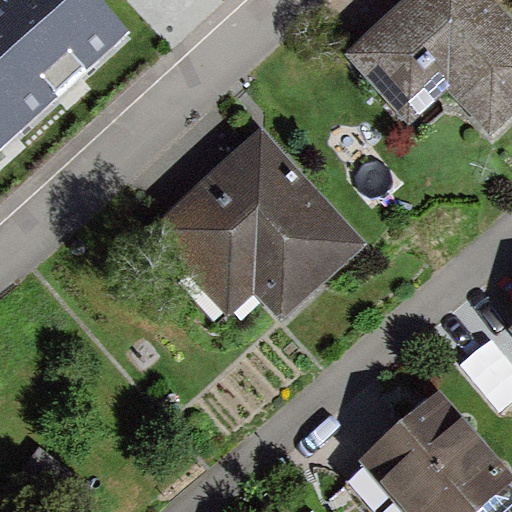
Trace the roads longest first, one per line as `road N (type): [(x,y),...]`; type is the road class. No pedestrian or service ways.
road 1 (residential): [(511,231),(195,511)]
road 2 (residential): [(0,255),(107,168),(287,0)]
